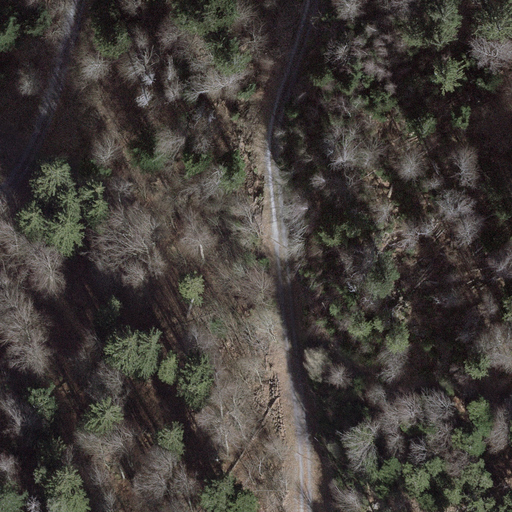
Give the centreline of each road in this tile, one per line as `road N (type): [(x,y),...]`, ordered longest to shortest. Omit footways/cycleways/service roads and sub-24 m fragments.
road 1 (track): [(311,0),(273,138),(303,511)]
road 2 (track): [(0,197),(34,148),(89,0)]
